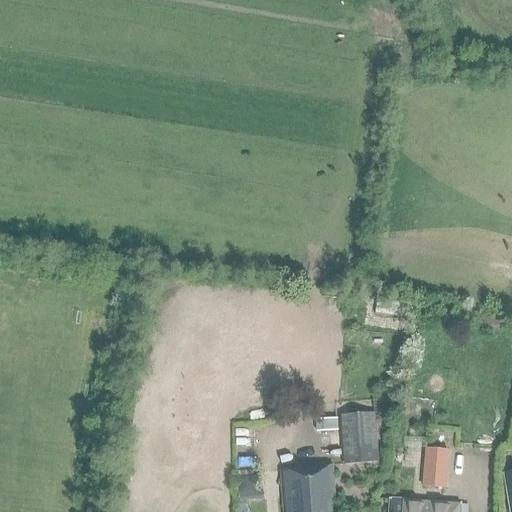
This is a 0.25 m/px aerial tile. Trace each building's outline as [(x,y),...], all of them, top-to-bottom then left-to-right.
[(378,463),(375,413),(340,416),(344,465),(378,463)] [(336,419),(315,420),(316,432),(337,430),(336,419)] [(444,488),(447,451),(425,450),(423,487),(444,488)] [(299,468),(299,470),(280,472),(284,511),(331,511),(331,505),(335,504),(331,465),(299,468)] [(511,511),(511,474),(503,476),(509,511),(511,511)] [(239,480),(240,502),(263,501),(262,479),(239,480)] [(389,500),(387,511),(459,511),(460,505),(389,500)]
